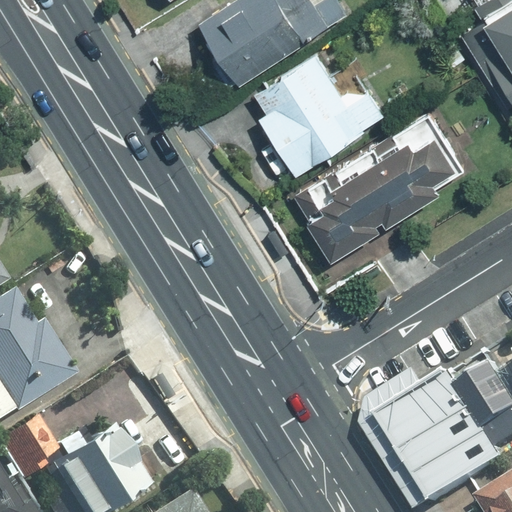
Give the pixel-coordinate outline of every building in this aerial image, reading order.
[(225,0),(201,15),(238,74),(342,11),(335,0),(225,0)] [(511,0),(474,0),(460,7),(505,92),(511,88),(511,0)] [(309,57),(251,98),(299,166),(381,108),(359,77),(335,94),(309,57)] [(416,109),(296,191),(340,256),(461,174),(416,109)] [(0,249),(0,288),(18,278),(0,249)] [(0,410),(77,364),(28,281),(0,297),(0,410)] [(511,405),(481,354),(378,415),(428,499),(511,449),(511,405)] [(163,371),(153,377),(166,399),(176,393),(163,371)] [(93,511),(162,467),(119,402),(48,449),(88,511),(93,511)] [(46,511),(10,455),(0,461),(0,511),(46,511)] [(511,511),(511,473),(474,496),(483,511),(511,511)] [(203,511),(184,484),(143,511),(203,511)]
